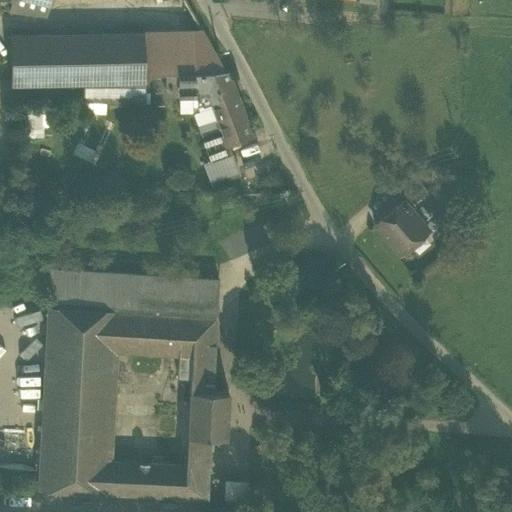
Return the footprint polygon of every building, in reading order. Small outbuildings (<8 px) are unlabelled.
[(9,10),(45,15),(49,0),(12,0),(10,9),(9,10)] [(9,34),(10,84),(144,80),(144,75),(143,36),(143,32),(9,34)] [(225,71),(203,33),(143,36),(144,75),(160,73),(166,72),(207,71),(225,71)] [(167,92),(178,91),(208,90),(207,71),(166,72),(166,74),(167,92)] [(225,71),(207,71),(208,90),(216,118),(217,122),(218,122),(222,133),(221,133),(222,133),(225,142),(226,142),(249,134),(225,71)] [(216,118),(208,90),(178,91),(178,112),(192,112),(196,125),(216,118)] [(43,123),(51,123),(51,106),(27,105),(26,134),(43,134),(43,123)] [(203,140),(211,159),(231,152),(226,142),(225,142),(222,133),(203,140)] [(203,162),(210,182),(239,172),(231,152),(211,159),(203,162)] [(401,198),(408,206),(426,190),(411,173),(391,190),(400,199),(401,198)] [(373,222),(399,253),(427,228),(408,206),(401,198),(400,199),(373,222)] [(49,267),(47,304),(115,308),(215,315),(218,278),(49,267)] [(107,459),(112,349),(115,308),(47,304),(37,488),(105,492),(107,459)] [(215,315),(115,308),(112,349),(178,353),(191,354),(192,341),(214,342),(215,315)] [(192,341),(191,354),(190,375),(190,388),(211,390),(214,342),(192,341)] [(176,375),(190,375),(191,354),(178,353),(176,375)] [(227,390),(211,390),(190,388),(189,407),(183,411),(183,421),(188,421),(187,434),(209,435),(225,436),(227,390)] [(186,463),(150,461),(149,494),(206,497),(209,435),(187,434),(186,463)] [(129,460),(107,459),(105,492),(127,493),(129,460)] [(150,461),(129,460),(127,493),(149,494),(150,461)]
